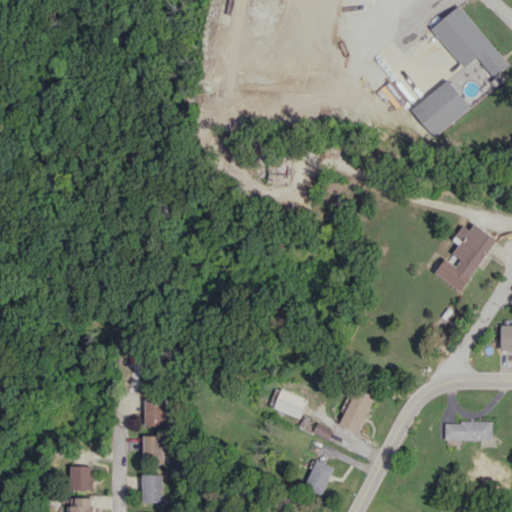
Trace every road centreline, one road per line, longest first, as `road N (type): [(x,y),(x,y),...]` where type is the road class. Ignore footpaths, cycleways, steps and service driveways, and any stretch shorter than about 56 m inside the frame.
road 1 (residential): [(495,0),(511,16),(504,284),(440,383)]
road 2 (tertiary): [(511,379),(459,379),(424,392),(353,511)]
road 3 (residential): [(451,0),(340,34),(269,33)]
road 4 (residential): [(119,511),(124,379)]
